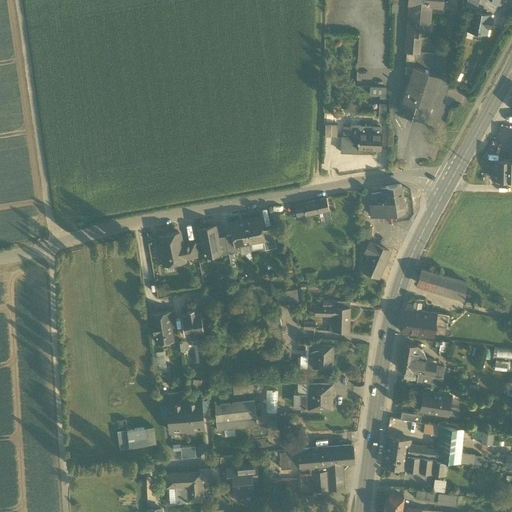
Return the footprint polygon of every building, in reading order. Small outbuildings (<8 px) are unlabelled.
[(410,0),(411,2),(418,3),(418,6),(415,36),(429,37),(429,28),(427,27),(429,6),(441,7),(441,0),(410,0)] [(477,9),(479,0),(466,0),(465,6),(477,9)] [(407,73),(411,74),(413,66),(415,67),(414,52),(414,48),(415,36),(418,6),(411,6),(407,73)] [(467,29),(487,33),(489,26),(490,26),(492,17),(491,17),(491,15),(474,12),(472,19),(469,18),(467,29)] [(413,66),(411,74),(413,75),(407,92),(409,93),(405,104),(401,103),(399,110),(424,118),(433,91),(436,92),(441,78),(428,73),(429,71),(415,67),(413,66)] [(402,102),(401,103),(405,104),(409,93),(407,92),(413,75),(411,74),(402,102)] [(368,94),(385,95),(386,85),(369,85),(368,94)] [(324,136),(336,136),(337,124),(325,124),(324,136)] [(350,126),(350,137),(358,137),(358,132),(359,132),(359,127),(359,125),(350,124),(350,126)] [(381,133),(380,133),(359,132),(358,132),(358,137),(357,148),(358,148),(380,149),(381,133)] [(357,148),(358,137),(350,137),(343,137),(341,137),(340,148),(351,148),(351,152),(358,152),(358,148),(357,148)] [(511,160),(510,161),(496,161),(496,169),(493,168),(493,179),(500,179),(502,182),(507,182),(510,179),(511,179),(511,160)] [(383,202),(403,199),(401,184),(393,185),(385,186),(386,186),(381,187),(382,193),(383,202)] [(369,195),(370,204),(383,202),(382,193),(369,195)] [(302,203),(305,215),(319,212),(329,210),(326,197),(302,203)] [(405,212),(403,199),(383,202),(385,215),(405,212)] [(372,217),(385,215),(383,202),(370,204),(372,217)] [(295,205),(297,217),(305,215),(302,203),(295,205)] [(331,219),(329,210),(319,212),(321,222),(331,219)] [(260,217),(245,220),(250,242),(263,240),(264,240),(262,231),(260,217)] [(236,245),(250,242),(245,220),(231,223),(234,234),(236,245)] [(199,229),(204,254),(219,251),(220,251),(217,237),(215,226),(199,229)] [(263,240),(265,249),(276,247),(272,228),(262,231),(264,240),(263,240)] [(162,253),(164,264),(174,262),(174,259),(183,257),(184,257),(182,244),(179,233),(159,237),(161,248),(159,249),(159,251),(160,252),(162,253)] [(234,234),(225,236),(228,254),(237,252),(236,245),(234,234)] [(220,255),(228,254),(225,236),(217,237),(220,251),(219,251),(220,255)] [(183,257),(183,258),(198,256),(196,242),(182,244),(184,257),(183,257)] [(365,270),(379,276),(383,266),(389,250),(370,242),(365,251),(371,254),(368,260),(369,261),(365,270)] [(219,251),(204,254),(205,260),(220,257),(220,255),(219,251)] [(174,262),(164,264),(166,271),(175,269),(174,262)] [(464,297),(466,282),(421,268),(417,283),(464,297)] [(307,280),(308,288),(317,286),(316,279),(307,280)] [(482,284),(466,282),(464,297),(479,299),(482,284)] [(464,297),(417,283),(416,286),(464,300),(464,297)] [(271,294),(269,284),(250,287),(252,298),(271,294)] [(193,292),(195,303),(206,301),(205,289),(201,290),(193,292)] [(277,291),(278,304),(298,302),(297,289),(277,291)] [(334,300),(334,307),(350,307),(350,298),(334,298),(334,300)] [(407,303),(405,308),(421,310),(422,303),(414,301),(414,304),(407,303)] [(323,307),(320,306),(320,315),(334,315),(334,307),(323,307)] [(334,330),(350,331),(350,308),(350,307),(334,307),(334,315),(334,330)] [(402,332),(417,334),(421,310),(405,308),(402,332)] [(191,334),(191,337),(198,336),(198,333),(204,332),(201,312),(195,313),(194,309),(187,310),(188,314),(181,315),(184,335),(191,334)] [(421,310),(417,334),(433,337),(435,325),(436,321),(448,323),(449,314),(421,310)] [(152,314),(156,340),(161,339),(163,340),(163,341),(173,340),(171,327),(169,312),(152,314)] [(265,315),(267,329),(281,327),(279,313),(265,315)] [(283,341),(281,327),(267,329),(270,343),(283,341)] [(310,343),(310,351),(315,351),(314,368),(332,369),(333,344),(310,343)] [(434,374),(435,365),(425,364),(426,360),(426,357),(422,348),(416,346),(403,343),(398,368),(405,369),(419,372),(434,374)] [(511,348),(494,346),(493,356),(511,358),(511,348)] [(159,372),(167,370),(164,351),(156,352),(159,372)] [(309,368),(314,368),(315,351),(310,351),(309,355),(302,355),(300,357),(300,367),(309,368)] [(221,374),(227,375),(233,372),(235,366),(234,360),(229,356),(223,355),(217,359),(215,364),(216,370),(221,374)] [(508,363),(495,362),(495,370),(507,371),(508,363)] [(417,383),(435,385),(436,379),(441,380),(444,367),(435,365),(434,374),(419,372),(418,381),(417,383)] [(419,372),(405,369),(403,379),(418,381),(419,372)] [(233,385),(234,392),(253,390),(252,383),(233,385)] [(309,394),(309,383),(297,383),(298,393),(294,393),(294,397),(299,397),(300,395),(300,394),(309,394)] [(309,383),(309,394),(309,408),(332,408),(332,397),(330,397),(330,383),(309,383)] [(421,409),(448,413),(449,405),(451,394),(424,390),(421,409)] [(294,407),(309,408),(309,394),(300,394),(300,395),(299,397),(294,397),(294,407)] [(208,399),(201,400),(202,414),(209,413),(208,399)] [(201,400),(184,402),(187,429),(203,428),(202,414),(201,400)] [(214,404),(216,420),(253,416),(255,416),(256,416),(254,400),(214,404)] [(170,431),(187,429),(184,402),(168,403),(169,417),(170,431)] [(161,404),(162,418),(169,417),(168,403),(161,404)] [(460,406),(449,405),(448,413),(458,415),(460,406)] [(400,419),(420,422),(422,414),(401,411),(400,419)] [(278,419),(280,428),(287,427),(285,413),(280,414),(278,419)] [(216,420),(217,430),(224,429),(235,428),(247,426),(257,425),(256,420),(253,421),(253,416),(216,420)] [(425,431),(439,433),(440,425),(426,422),(425,431)] [(438,441),(461,444),(463,428),(440,425),(439,433),(438,441)] [(151,426),(144,427),(146,444),(153,443),(151,426)] [(145,444),(146,444),(144,427),(118,430),(121,448),(129,446),(145,444)] [(235,435),(235,428),(224,429),(225,436),(235,435)] [(482,431),(474,430),(472,437),(481,439),(482,431)] [(493,434),(482,433),(481,444),(492,445),(493,434)] [(290,437),(290,450),(308,448),(307,436),(290,437)] [(386,436),(384,450),(408,454),(410,444),(411,440),(386,436)] [(459,462),(459,461),(460,452),(461,444),(438,441),(437,450),(436,458),(436,459),(447,461),(459,462)] [(196,442),(188,443),(189,458),(198,457),(197,449),(196,442)] [(181,458),(189,458),(188,443),(180,443),(181,450),(181,458)] [(408,454),(429,457),(430,449),(428,449),(428,447),(426,447),(426,446),(410,444),(408,454)] [(317,471),(327,470),(326,464),(343,463),(347,462),(354,462),(352,446),(299,450),(300,467),(309,466),(316,465),(317,471)] [(437,450),(430,449),(429,457),(436,458),(437,450)] [(280,452),(281,468),(300,467),(299,450),(280,452)] [(406,469),(407,466),(408,454),(384,450),(382,465),(406,469)] [(474,454),(460,452),(459,461),(473,463),(474,454)] [(429,457),(408,454),(407,466),(445,470),(446,462),(447,462),(447,461),(436,459),(436,458),(429,457)] [(482,455),(474,454),(473,463),(481,464),(482,455)] [(220,456),(221,467),(227,466),(233,466),(232,455),(220,456)] [(345,487),(343,467),(343,463),(326,464),(327,470),(328,489),(345,487)] [(233,485),(234,493),(253,491),(252,477),(257,476),(256,464),(233,466),(227,466),(228,476),(233,475),(233,485)] [(312,473),(313,490),(328,489),(327,470),(317,471),(316,465),(309,466),(310,474),(312,473)] [(212,479),(212,478),(211,466),(200,467),(200,471),(201,480),(212,479)] [(219,466),(211,466),(212,478),(219,477),(219,466)] [(445,474),(445,470),(407,466),(406,469),(445,474)] [(200,471),(181,472),(182,485),(187,485),(188,499),(199,498),(198,480),(201,480),(200,471)] [(176,486),(182,485),(181,472),(165,473),(166,486),(169,486),(176,486)] [(435,479),(434,491),(444,492),(445,480),(435,479)] [(177,500),(188,499),(187,485),(182,485),(176,486),(177,500)] [(169,486),(170,501),(177,500),(176,486),(169,486)] [(418,499),(437,501),(438,493),(419,490),(418,499)] [(384,503),(383,511),(391,511),(406,511),(407,511),(402,510),(403,497),(389,495),(388,504),(384,503)] [(458,507),(467,508),(468,499),(459,498),(458,507)]
